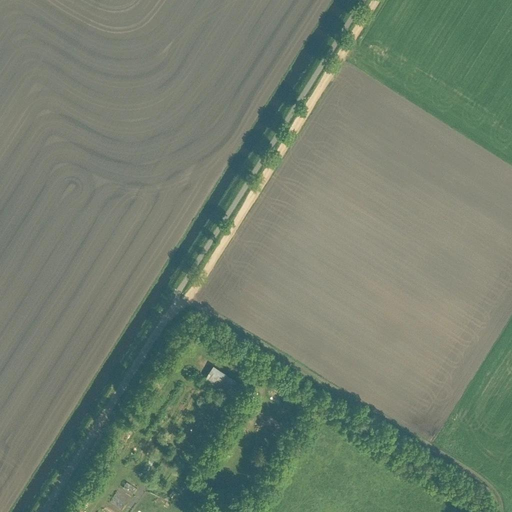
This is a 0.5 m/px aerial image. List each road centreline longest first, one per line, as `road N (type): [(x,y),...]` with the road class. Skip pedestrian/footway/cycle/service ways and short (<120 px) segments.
road 1 (track): [(175,300),(197,281),(374,0)]
road 2 (unclassified): [(42,511),(175,300)]
